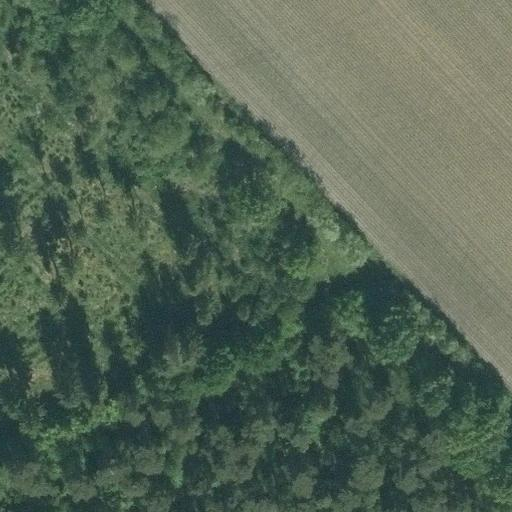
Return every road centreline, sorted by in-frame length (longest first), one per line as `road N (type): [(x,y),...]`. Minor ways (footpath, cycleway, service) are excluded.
road 1 (track): [(91,0),(511,454)]
road 2 (track): [(0,423),(343,272)]
